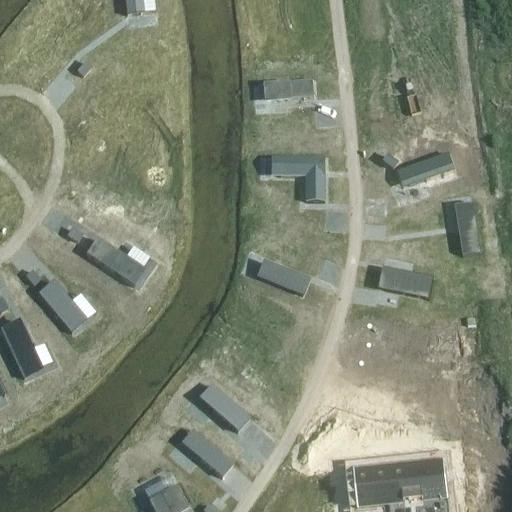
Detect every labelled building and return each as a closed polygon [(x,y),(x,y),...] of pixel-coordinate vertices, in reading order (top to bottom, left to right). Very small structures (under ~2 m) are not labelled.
[(117,0),(119,27),(137,26),(134,0),(117,0)] [(288,29),(293,28),(293,30),(306,29),(304,11),(254,16),(256,34),(288,30),(288,29)] [(86,73),(80,68),(73,78),(79,83),(86,73)] [(309,86),(257,90),(259,109),(310,105),(309,86)] [(384,166),(393,173),(398,167),(388,159),(384,166)] [(400,178),(406,193),(427,185),(428,187),(452,178),(446,161),(400,178)] [(321,164),(269,164),(269,182),(301,182),(301,206),(321,206),(321,164)] [(476,207),(456,209),(462,261),(482,258),(476,207)] [(81,240),(71,233),(67,240),(77,246),(81,240)] [(113,260),(94,247),(83,263),(127,293),(137,279),(112,262),(113,260)] [(307,283),(258,265),(252,282),(300,301),(307,283)] [(383,272),(379,293),(430,304),(434,282),(383,272)] [(29,292),(36,288),(29,277),(23,282),(29,292)] [(47,288),(33,300),(67,341),(80,330),(61,307),(62,306),(47,288)] [(23,350),(14,329),(0,335),(0,344),(18,386),(34,379),(21,351),(23,350)] [(249,423),(211,390),(200,402),(213,413),(212,415),(237,436),(249,423)] [(233,470),(191,436),(181,448),(222,483),(233,470)] [(456,511),(451,461),(436,462),(380,467),(360,469),(365,508),(391,505),(391,511),(456,511)] [(152,511),(184,511),(175,494),(150,508),(152,511)]
